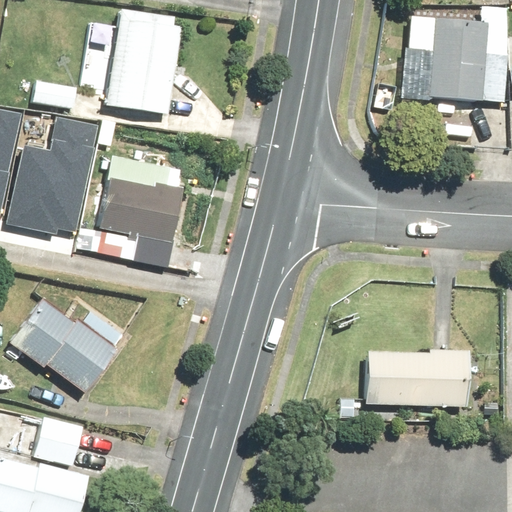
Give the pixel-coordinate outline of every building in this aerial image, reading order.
[(179,21),(115,11),(100,107),(165,117),(179,21)] [(480,24),(425,19),(418,98),(473,103),(480,24)] [(76,90),(30,84),(27,105),(73,112),(76,90)] [(0,206),(18,111),(0,107),(0,206)] [(22,144),(6,221),(54,231),(55,228),(74,231),(95,123),(55,115),(48,149),(22,144)] [(106,174),(95,228),(167,242),(178,189),(106,174)] [(38,300),(6,345),(78,397),(110,352),(38,300)] [(475,362),(369,359),(367,412),(473,416),(475,362)] [(79,430),(38,420),(29,460),(70,470),(79,430)] [(0,455),(0,511),(75,511),(85,477),(0,455)]
